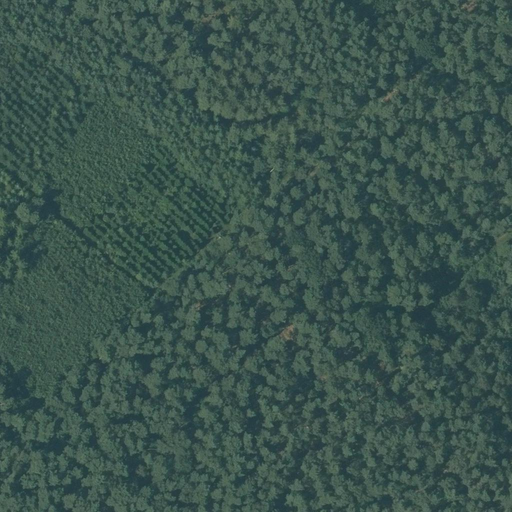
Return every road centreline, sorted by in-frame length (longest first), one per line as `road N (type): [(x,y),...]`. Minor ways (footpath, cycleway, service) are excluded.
road 1 (track): [(417,51),(0,455)]
road 2 (track): [(216,511),(511,233)]
road 3 (track): [(44,0),(285,174)]
road 4 (track): [(0,171),(145,309)]
